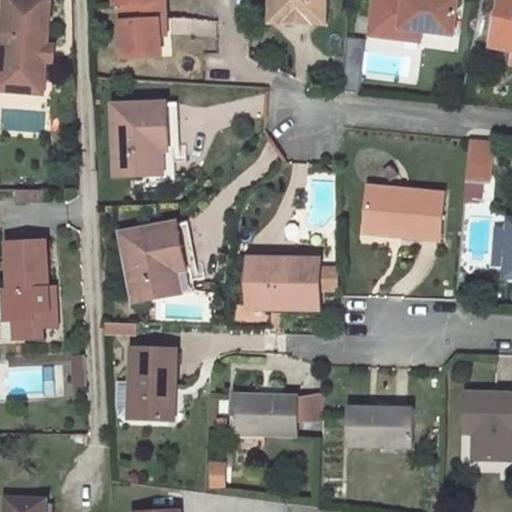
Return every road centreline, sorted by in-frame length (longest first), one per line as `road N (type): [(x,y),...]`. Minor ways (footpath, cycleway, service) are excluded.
road 1 (residential): [(81,0),(98,436)]
road 2 (residential): [(511,336),(360,328),(355,345),(298,344)]
road 3 (residential): [(511,128),(302,113)]
